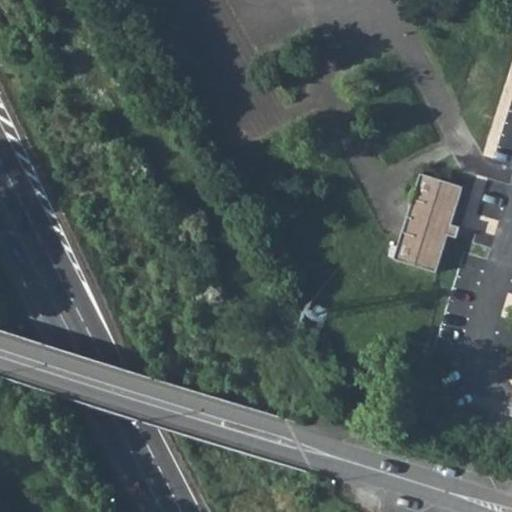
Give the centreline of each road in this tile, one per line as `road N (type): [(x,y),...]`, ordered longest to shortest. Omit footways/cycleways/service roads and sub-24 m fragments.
road 1 (secondary): [(472,500),(0,358)]
road 2 (trunk): [(186,511),(0,157)]
road 3 (trunk): [(0,224),(149,511)]
